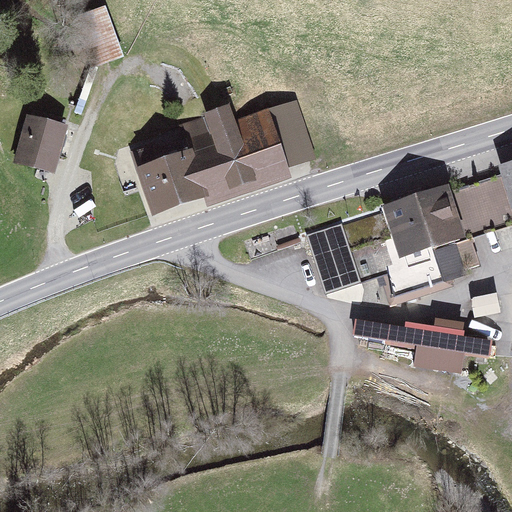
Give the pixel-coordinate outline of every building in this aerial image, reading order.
[(104,10),(73,21),(89,68),(121,57),(104,10)] [(296,106),(136,151),(154,215),(314,170),(296,106)] [(68,128),(29,117),(15,165),(54,176),(68,128)] [(511,172),(303,235),(321,295),(361,284),(350,249),(395,235),(405,268),(511,235),(511,172)] [(477,323),(502,320),(500,303),(475,306),(477,323)] [(495,343),(356,320),(353,338),(492,361),(495,343)]
